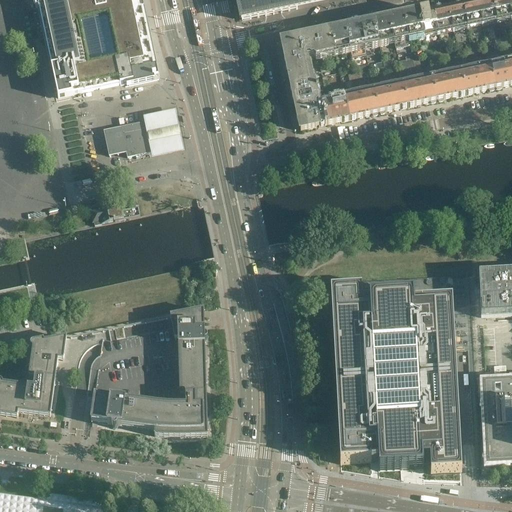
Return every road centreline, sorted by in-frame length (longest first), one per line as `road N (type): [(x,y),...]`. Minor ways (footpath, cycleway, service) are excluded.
road 1 (secondary): [(180,46),(240,314),(249,397),(241,488)]
road 2 (secondary): [(282,496),(282,362),(239,162)]
road 3 (unclassified): [(241,488),(0,455)]
road 4 (residential): [(316,150),(511,109)]
road 5 (residential): [(268,28),(291,141),(283,152),(239,162)]
road 6 (unclassified): [(450,511),(310,499)]
road 7 (residential): [(268,28),(394,4)]
road 8 (secondary): [(239,162),(215,39)]
